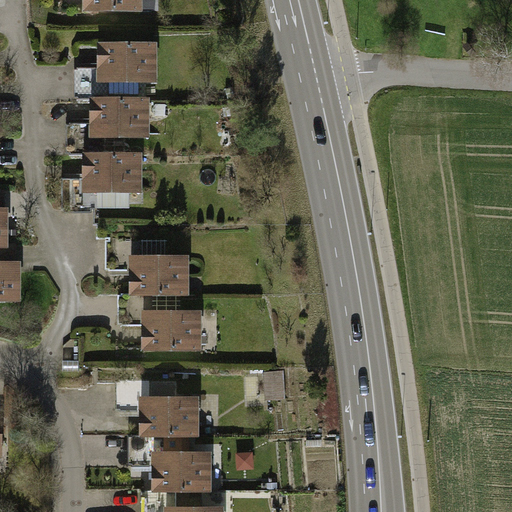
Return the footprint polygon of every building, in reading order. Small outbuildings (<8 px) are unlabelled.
[(84,0),(85,10),(143,9),(143,0),(84,0)] [(157,43),(100,43),(100,68),(100,81),(139,81),(157,80),(157,43)] [(100,81),(100,68),(78,68),(78,70),(75,70),(75,97),(79,97),(79,99),(91,99),(91,95),(139,95),(139,81),(100,81)] [(139,95),(91,95),(91,99),(92,123),(92,138),(128,138),(152,138),(151,95),(139,95)] [(92,138),(92,123),(70,123),(70,126),(67,126),(67,153),(70,152),(70,155),(84,155),(84,153),(128,152),(128,138),(92,138)] [(128,152),(84,153),(84,155),(84,180),(84,192),(99,192),(143,192),(143,153),(128,152)] [(84,192),(84,180),(72,180),(72,212),(95,213),(95,223),(99,223),(99,192),(84,192)] [(0,248),(10,248),(10,206),(0,206),(0,248)] [(131,256),(168,256),(168,238),(108,238),(108,241),(106,241),(106,268),(110,268),(110,270),(131,270),(131,256)] [(168,256),(131,256),(131,270),(131,295),(181,295),(191,295),(191,256),(168,256)] [(0,301),(22,301),(22,262),(0,261),(0,301)] [(143,310),(181,310),(181,295),(131,295),(123,294),(123,296),(119,296),(119,323),(122,323),(122,325),(142,325),(143,310)] [(181,310),(143,310),(142,325),(143,352),(204,352),(204,310),(181,310)] [(289,398),(287,369),(268,370),(270,399),(289,398)] [(141,396),(177,396),(177,379),(118,379),(118,407),(120,407),(120,411),(141,411),(141,396)] [(177,396),(141,396),(141,411),(142,437),(191,436),(201,436),(201,396),(177,396)] [(191,451),(191,436),(142,437),(133,437),(133,438),(130,438),(130,465),(133,464),(133,467),(154,467),(154,451),(191,451)] [(191,451),(154,451),(154,467),(153,490),(153,492),(202,492),(214,492),(214,451),(191,451)] [(253,453),(238,454),(238,470),(254,469),(253,453)] [(165,511),(166,507),(202,507),(202,492),(153,492),(153,490),(145,490),(145,492),(142,492),(142,511),(165,511)]
